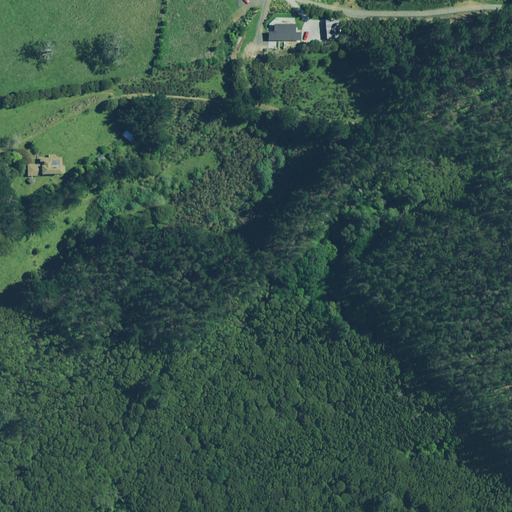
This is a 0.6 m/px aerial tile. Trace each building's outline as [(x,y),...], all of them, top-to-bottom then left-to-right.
[(326,20),(328,39),(340,38),(339,20),(326,20)] [(268,31),(268,41),(297,41),(296,40),(301,40),(301,32),(296,32),(296,24),(274,24),(274,31),(268,31)] [(265,36),(257,41),(260,45),(267,40),(265,36)] [(139,135),(129,127),(122,136),(132,144),(139,135)] [(27,165),(27,176),(39,176),(39,174),(62,174),(62,157),(56,157),(56,154),(48,155),(48,157),(40,158),(40,165),(27,165)] [(104,154),(96,158),(101,168),(109,164),(104,154)]
